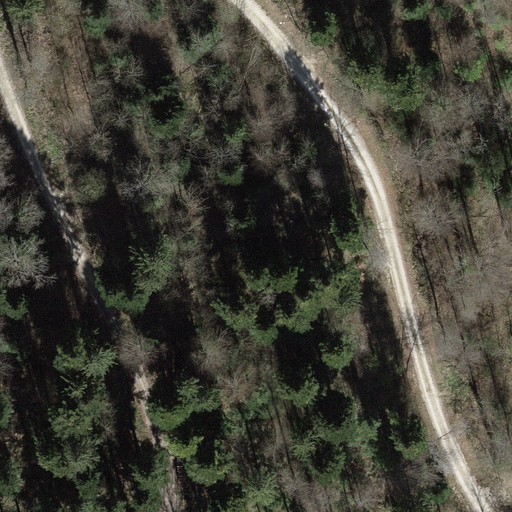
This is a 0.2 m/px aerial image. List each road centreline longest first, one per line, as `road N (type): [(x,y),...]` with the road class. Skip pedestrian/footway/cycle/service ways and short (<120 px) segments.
road 1 (track): [(238,0),(365,155),(417,347),(470,484),(489,511)]
road 2 (track): [(170,511),(168,460),(139,375),(38,173),(0,59)]
